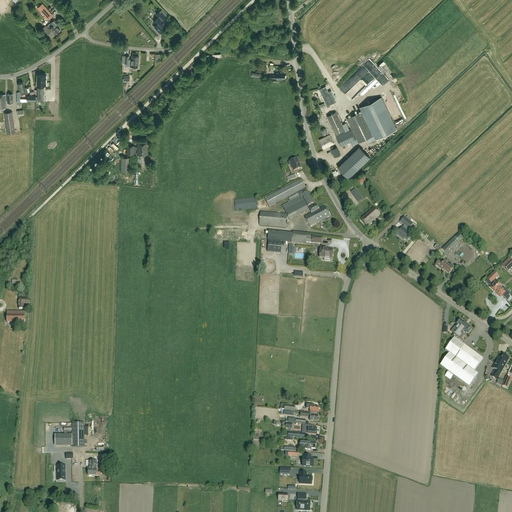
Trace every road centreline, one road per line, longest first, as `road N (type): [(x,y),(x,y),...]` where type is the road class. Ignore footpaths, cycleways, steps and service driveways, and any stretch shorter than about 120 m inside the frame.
road 1 (unclassified): [(322,511),(343,292),(370,243)]
road 2 (tertiary): [(370,243),(345,218),(312,152),(288,0)]
road 3 (unclassified): [(254,0),(121,128)]
road 4 (tertiary): [(511,341),(370,243)]
